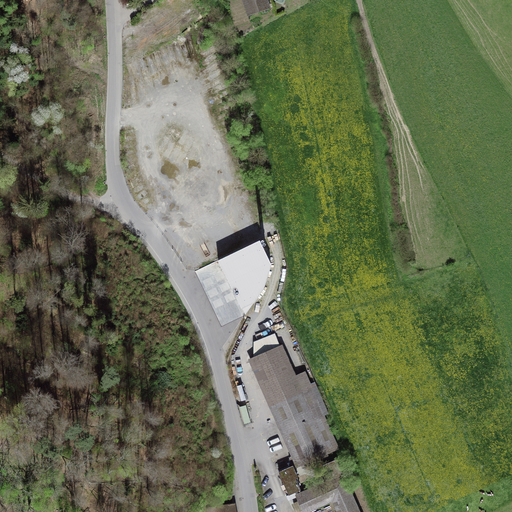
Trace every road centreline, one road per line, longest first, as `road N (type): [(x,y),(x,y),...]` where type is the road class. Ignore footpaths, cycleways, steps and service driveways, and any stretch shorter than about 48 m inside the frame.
road 1 (unclassified): [(112,0),(115,180),(179,276),(214,350),(250,511)]
road 2 (track): [(95,204),(0,88)]
road 3 (track): [(0,151),(58,190),(129,210)]
